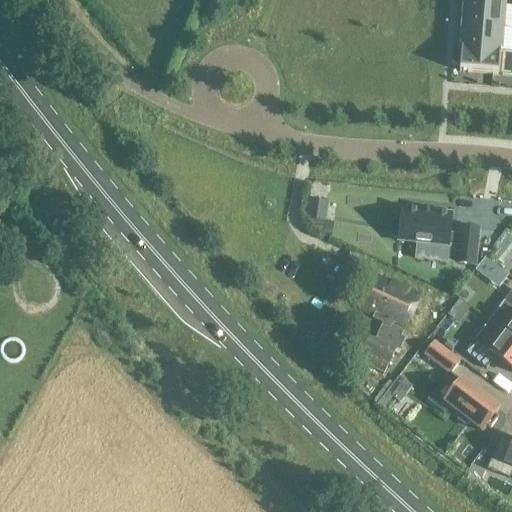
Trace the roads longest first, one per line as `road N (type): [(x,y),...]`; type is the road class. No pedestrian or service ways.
road 1 (primary): [(410,511),(248,358),(114,212),(0,65)]
road 2 (residential): [(511,160),(282,142)]
road 3 (residential): [(282,142),(270,121),(265,79),(241,60),(223,60),(208,75),(204,92),(222,126)]
